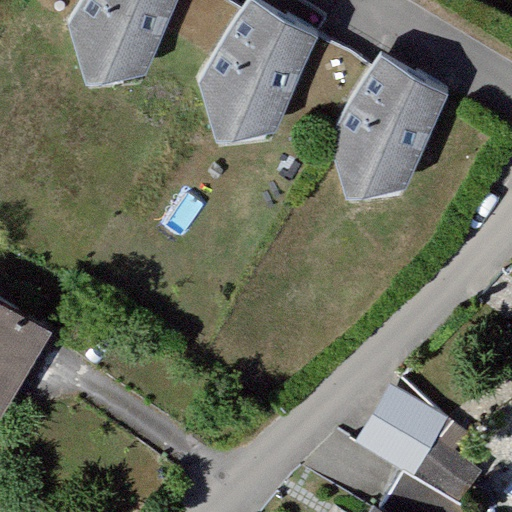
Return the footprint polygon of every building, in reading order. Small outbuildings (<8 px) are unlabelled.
[(175,0),(78,0),(69,18),(83,69),(142,69),(175,0)] [(323,31),(258,0),(241,0),(203,80),(216,131),(275,131),(323,31)] [(451,89),(373,51),(331,138),(344,189),(403,188),(451,89)] [(0,403),(50,321),(0,291),(0,403)] [(403,511),(377,497),(368,511),(403,511)]
